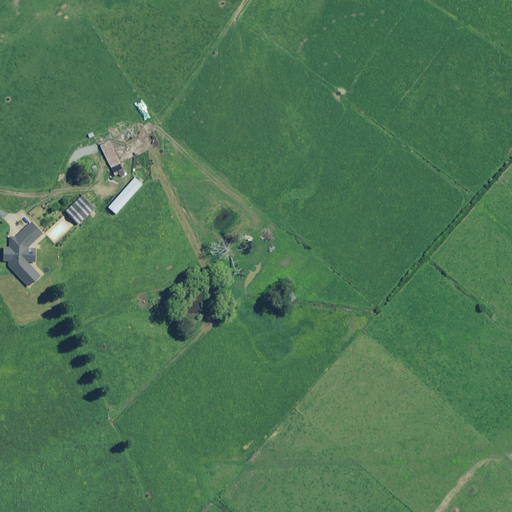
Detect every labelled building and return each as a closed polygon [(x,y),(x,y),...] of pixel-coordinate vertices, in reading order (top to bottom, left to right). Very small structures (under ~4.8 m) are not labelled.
[(110,165),(113,171),(114,173),(122,170),(108,141),(101,145),(110,165)] [(108,174),(113,171),(110,165),(104,168),(108,174)] [(142,184),(135,178),(108,207),(116,214),(142,184)] [(94,212),(89,201),(71,209),(76,221),(94,212)] [(42,233),(32,223),(16,237),(10,237),(10,247),(4,247),(3,261),(9,261),(9,266),(28,287),(40,276),(27,262),(35,263),(36,249),(27,248),(42,233)]
